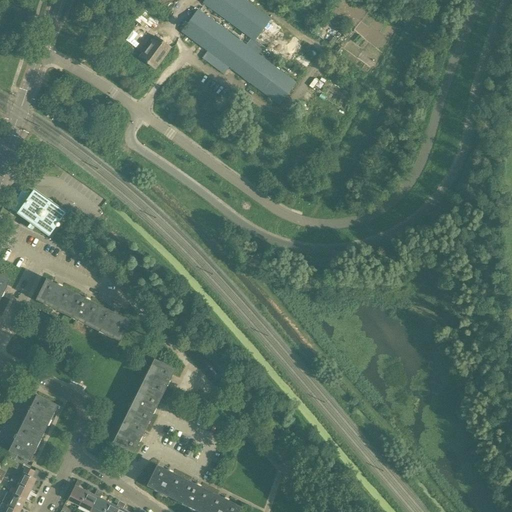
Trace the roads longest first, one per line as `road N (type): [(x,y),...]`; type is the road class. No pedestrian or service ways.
road 1 (residential): [(40,54),(85,75),(280,211),(338,224),(376,212),(409,182),(480,0)]
road 2 (residential): [(153,446),(203,471),(218,441),(167,415)]
road 3 (residential): [(72,453),(82,402),(0,361)]
road 4 (tertiary): [(0,174),(40,54)]
